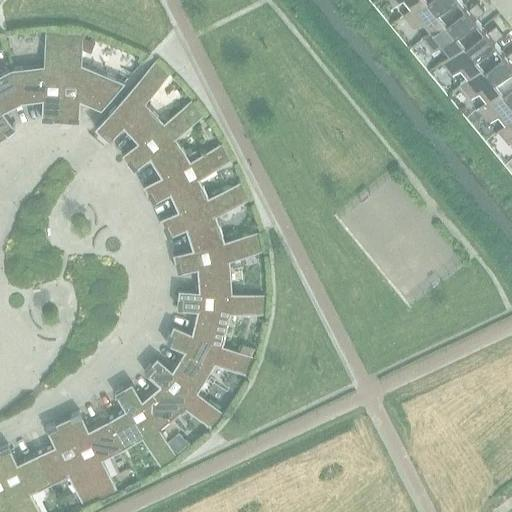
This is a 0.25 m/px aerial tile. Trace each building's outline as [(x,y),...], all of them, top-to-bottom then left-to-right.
[(392,0),(395,2),(397,0),(406,0),(411,6),(403,13),(403,14),(404,13),(413,25),(422,19),(425,23),(430,29),(422,36),(422,37),(423,37),(432,49),(441,42),(444,46),(449,52),(440,59),(441,60),(442,60),(451,72),(460,66),(463,69),(468,76),(459,82),(460,83),(470,95),(479,89),(482,92),(482,93),(487,99),(478,106),(479,107),(479,106),(489,118),(498,112),(501,116),(506,122),(497,129),(498,130),(508,142),(511,139),(511,48),(506,54),(494,40),(503,33),(495,24),(487,31),(475,16),(484,10),(476,0),(468,7),(461,0),(392,0)] [(43,64),(11,68),(21,100),(42,97),(41,117),(60,118),(64,29),(45,28),(43,64)] [(64,29),(60,118),(78,119),(79,98),(101,107),(124,81),(81,63),(83,30),(64,29)] [(123,124),(137,140),(163,120),(145,100),(170,73),(155,60),(94,126),(109,139),(123,124)] [(0,136),(15,125),(2,109),(21,100),(11,68),(0,73),(0,136)] [(163,120),(137,140),(121,152),(133,168),(149,156),(160,174),(190,159),(175,136),(204,114),(192,98),(163,120)] [(190,159),(160,174),(143,183),(152,201),(169,192),(177,209),(208,196),(199,177),(231,160),(222,142),(190,159)] [(241,181),(208,196),(177,209),(159,217),(167,235),(185,227),(192,247),(224,240),(216,214),(249,199),(241,181)] [(260,231),(224,240),(192,247),(172,252),(177,271),(197,266),(198,289),(232,292),(229,259),(264,251),(260,231)] [(197,309),(191,331),(222,344),(230,312),(266,315),(267,295),(232,292),(198,289),(178,287),(177,307),(197,309)] [(184,349),(172,368),(197,390),(214,362),(248,376),(255,358),(222,344),(191,331),(173,323),(165,341),(184,349)] [(159,383),(141,398),(159,427),(184,405),(211,429),(224,414),(197,390),(172,368),(156,355),(143,370),(159,383)] [(124,408),(106,418),(122,447),(142,436),(160,468),(177,457),(159,427),(141,398),(131,381),(114,391),(124,408)] [(79,410),(62,418),(100,499),(118,491),(102,458),(122,447),(106,418),(88,428),(79,410)] [(54,444),(35,453),(49,482),(68,474),(83,507),(100,499),(62,418),(45,426),(54,444)] [(8,443),(0,447),(0,470),(19,511),(40,511),(31,491),(49,482),(35,453),(17,462),(8,443)] [(0,511),(19,511),(0,470),(0,511)]
